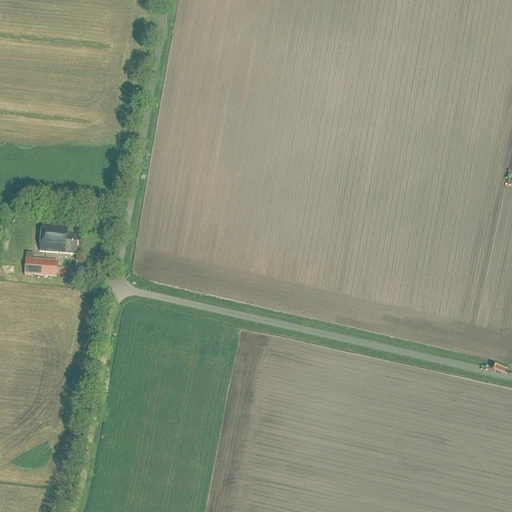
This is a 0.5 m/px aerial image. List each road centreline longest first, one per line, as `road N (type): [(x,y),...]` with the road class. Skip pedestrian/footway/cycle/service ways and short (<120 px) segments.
road 1 (unclassified): [(511,377),(119,282),(166,0)]
road 2 (track): [(72,511),(115,299),(124,287)]
